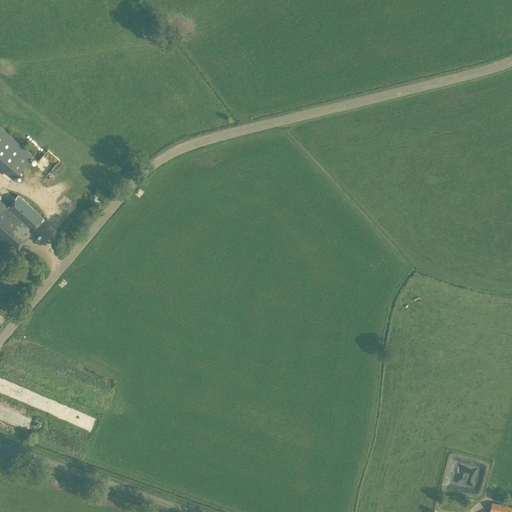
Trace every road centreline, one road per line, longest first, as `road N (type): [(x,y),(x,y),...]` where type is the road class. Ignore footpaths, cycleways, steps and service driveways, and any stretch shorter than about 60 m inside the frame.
road 1 (unclassified): [(511,60),(163,156),(0,340)]
road 2 (unclassified): [(203,511),(0,445)]
